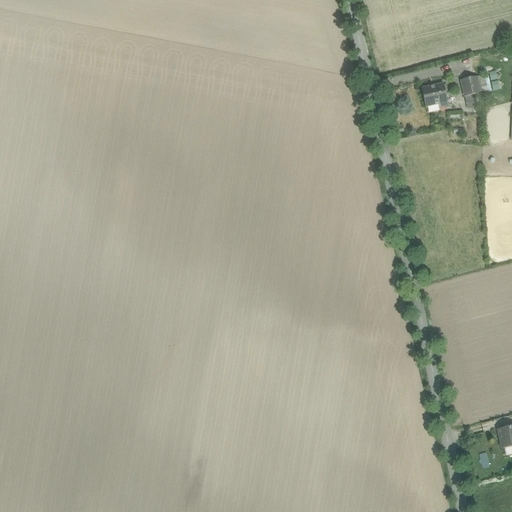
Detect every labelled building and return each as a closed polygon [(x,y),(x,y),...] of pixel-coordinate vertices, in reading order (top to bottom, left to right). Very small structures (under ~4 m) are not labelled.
[(483,76),(477,77),(481,95),(487,93),(483,76)] [(477,77),(461,81),(465,98),(476,96),(481,95),(477,77)] [(444,85),(423,90),(426,108),(440,105),(447,104),(448,103),(444,85)] [(476,96),(465,98),(467,104),(477,102),(476,96)] [(511,427),(498,431),(502,450),(511,448),(511,427)]
